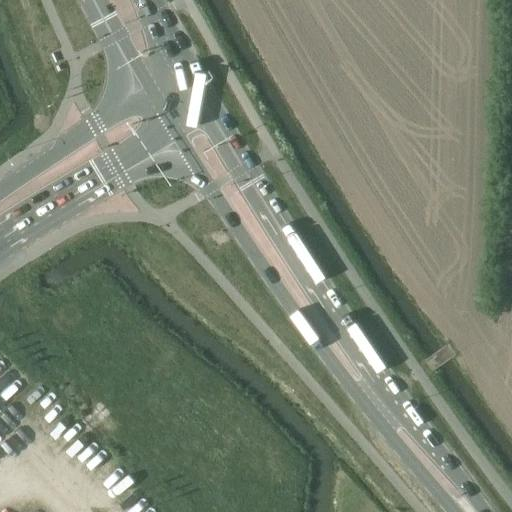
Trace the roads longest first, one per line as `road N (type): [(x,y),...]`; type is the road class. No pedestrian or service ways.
road 1 (primary): [(482,511),(389,392),(195,90)]
road 2 (primary): [(176,132),(271,281),(456,511)]
road 3 (primary): [(0,247),(176,132)]
road 4 (primary): [(153,93),(0,193)]
